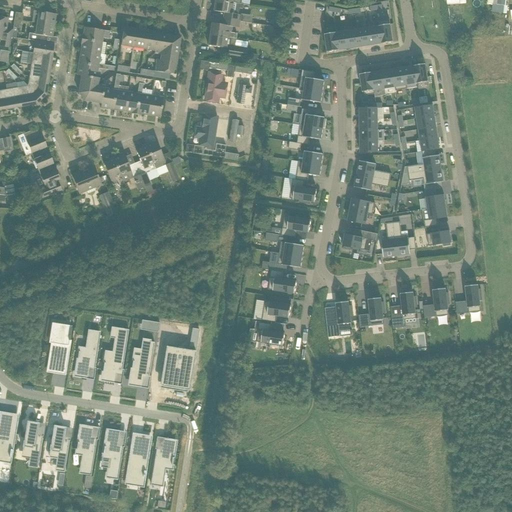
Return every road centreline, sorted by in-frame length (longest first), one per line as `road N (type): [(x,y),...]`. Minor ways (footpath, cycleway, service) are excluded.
road 1 (residential): [(316,277),(395,275),(468,261),(443,59),(414,45)]
road 2 (residential): [(414,45),(340,63),(341,155),(316,277)]
road 3 (residential): [(0,376),(7,386),(48,397),(178,417)]
road 4 (residential): [(194,22),(72,3)]
